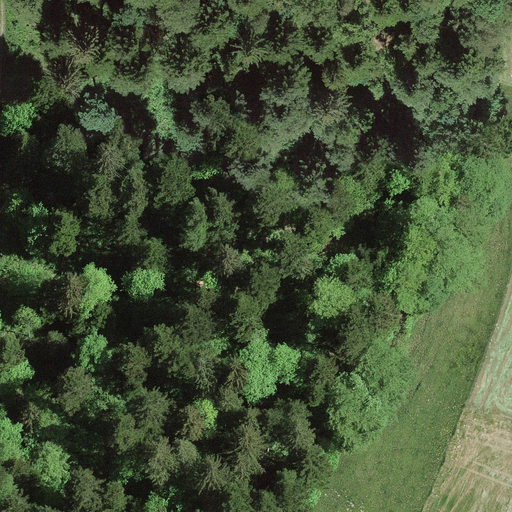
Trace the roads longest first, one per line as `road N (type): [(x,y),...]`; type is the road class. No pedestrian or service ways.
road 1 (track): [(0,350),(89,251),(208,227),(272,180),(299,111),(304,0)]
road 2 (track): [(0,264),(11,238),(11,0)]
